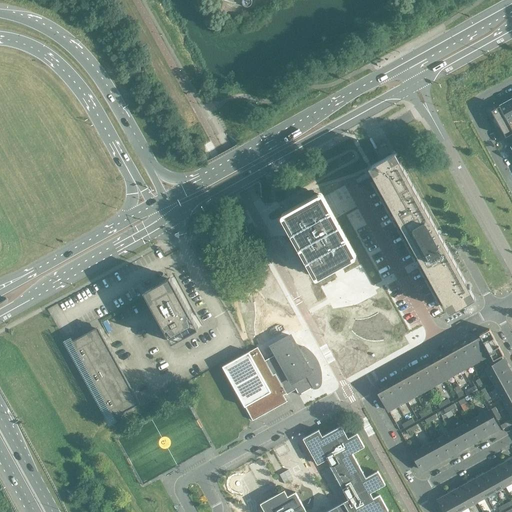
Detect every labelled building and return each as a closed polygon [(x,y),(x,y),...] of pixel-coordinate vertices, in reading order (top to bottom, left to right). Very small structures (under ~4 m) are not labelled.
[(509,122),(511,120),(511,107),(508,101),(499,106),(508,122),(509,122)] [(500,126),(506,137),(511,133),(511,127),(509,122),(508,122),(499,106),(495,108),(494,108),(491,110),(492,113),(495,118),(500,126)] [(444,233),(401,156),(398,158),(397,159),(396,159),(393,154),(392,153),(392,154),(383,159),(381,160),(380,160),(372,165),(418,247),(422,255),(427,264),(452,309),(452,310),(458,307),(459,306),(460,305),(466,302),(473,299),(447,253),(438,236),(439,236),(444,233)] [(319,194),(284,213),(285,215),(318,275),(332,268),(336,266),(339,264),(353,256),(333,219),(331,216),(329,213),(320,196),(319,194)] [(194,318),(193,317),(192,318),(183,303),(170,279),(147,292),(160,315),(159,316),(158,316),(166,330),(169,336),(169,337),(172,342),(173,343),(173,342),(178,340),(179,339),(183,337),(198,328),(199,328),(199,327),(198,326),(198,325),(197,325),(197,324),(196,323),(196,322),(195,321),(195,320),(194,319),(194,318)] [(86,334),(86,333),(74,340),(73,340),(72,341),(114,418),(115,417),(116,417),(117,416),(118,415),(119,415),(120,414),(121,414),(122,413),(123,413),(123,412),(124,412),(139,404),(138,403),(97,329),(86,335),(86,334)] [(481,337),(483,341),(484,341),(488,339),(489,340),(489,341),(492,339),(494,338),(490,329),(480,335),(481,337)] [(118,421),(71,336),(64,340),(62,341),(109,425),(111,424),(118,421)] [(273,356),(265,360),(273,375),(276,373),(287,393),(292,391),(296,389),(299,395),(311,388),(313,387),(314,387),(312,384),(312,383),(313,382),(315,381),(316,381),(316,380),(321,377),(321,372),(320,367),(318,362),(315,358),(312,354),(308,350),(304,347),(299,350),(298,349),(297,347),(295,343),(291,336),(283,340),(282,341),(280,342),(279,342),(270,347),(274,355),(274,356),(273,356)] [(482,360),(491,355),(490,353),(487,347),(483,341),(481,337),(472,342),(482,360)] [(482,360),(472,342),(463,347),(472,365),(482,360)] [(504,354),(499,346),(497,347),(495,343),(491,345),(487,347),(490,353),(491,355),(494,360),(495,359),(501,356),(504,354)] [(246,409),(253,420),(288,401),(288,400),(287,401),(284,395),(287,393),(287,395),(288,394),(287,393),(276,373),(273,375),(265,360),(258,347),(249,352),(223,366),(246,409)] [(472,365),(463,347),(453,353),(463,370),(472,365)] [(463,370),(453,353),(444,358),(454,375),(463,370)] [(454,375),(444,358),(434,363),(444,381),(454,375)] [(508,369),(503,359),(497,363),(491,366),(487,368),(485,369),(491,379),(496,376),(508,369)] [(444,381),(434,363),(425,368),(434,386),(444,381)] [(434,386),(425,368),(416,373),(425,391),(434,386)] [(502,385),(511,379),(511,375),(508,369),(496,376),(491,379),(496,389),(502,385)] [(425,391),(416,373),(407,378),(416,396),(425,391)] [(416,396),(407,378),(398,383),(408,401),(416,396)] [(507,395),(511,392),(511,379),(502,385),(496,389),(501,398),(507,395)] [(408,401),(398,383),(389,388),(399,406),(408,401)] [(399,406),(389,388),(380,393),(389,411),(399,406)] [(511,404),(511,392),(507,395),(501,398),(507,407),(511,404)] [(466,402),(460,405),(464,412),(470,409),(466,402)] [(493,417),(489,410),(479,416),(483,423),(488,433),(498,428),(493,417)] [(483,423),(479,416),(469,421),(473,428),(479,438),(488,433),(483,423)] [(473,428),(469,421),(460,426),(464,433),(470,443),(479,438),(473,428)] [(342,489),(348,499),(355,511),(386,511),(389,511),(387,508),(380,495),(373,499),(370,493),(377,489),(385,485),(385,483),(378,471),(366,478),(352,453),(365,447),(357,433),(348,438),(341,426),(330,432),(322,436),(319,430),(306,437),(303,439),(318,464),(326,460),(330,458),(333,464),(330,465),(332,470),(342,489)] [(464,433),(460,426),(450,431),(454,438),(460,449),(470,443),(464,433)] [(454,438),(450,431),(441,436),(445,444),(451,454),(460,449),(454,438)] [(445,444),(441,436),(432,442),(435,449),(441,459),(451,454),(445,444)] [(435,449),(432,442),(422,447),(426,454),(432,464),(441,459),(435,449)] [(426,454),(422,447),(412,452),(416,459),(422,470),(432,464),(426,454)] [(511,475),(505,464),(496,469),(502,480),(506,486),(511,482),(511,475)] [(502,480),(496,469),(486,474),(493,485),(496,492),(506,486),(502,480)] [(289,470),(280,475),(285,485),(294,480),(289,470)] [(493,485),(486,474),(477,479),(483,490),(487,497),(487,496),(495,492),(496,492),(493,485)] [(483,490),(477,479),(468,484),(474,496),(477,502),(487,497),(483,490)] [(474,496),(468,484),(458,490),(464,501),(468,507),(477,502),(474,496)] [(306,511),(303,505),(296,492),(288,496),(285,490),(274,496),(260,504),(265,511),(306,511)] [(464,501),(458,490),(449,495),(455,506),(458,511),(459,511),(467,507),(468,507),(464,501)] [(495,492),(487,496),(490,502),(498,497),(495,492)] [(458,511),(455,506),(449,495),(439,500),(445,511),(458,511)] [(325,511),(355,511),(348,499),(348,500),(344,502),(325,511)]
